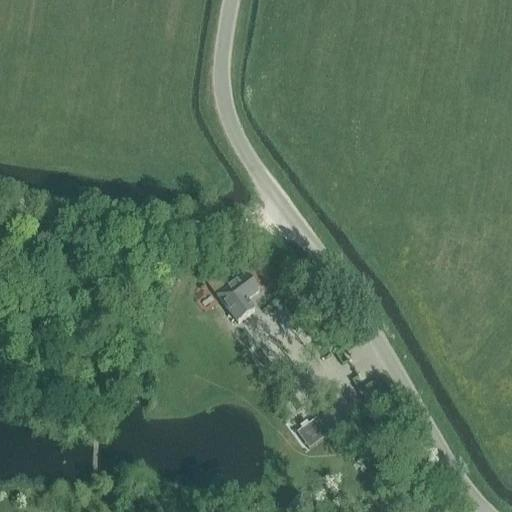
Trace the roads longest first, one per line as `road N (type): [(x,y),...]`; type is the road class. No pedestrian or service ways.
road 1 (unclassified): [(484,511),(231,127),(221,93),(232,0)]
road 2 (track): [(0,203),(244,231),(286,216)]
